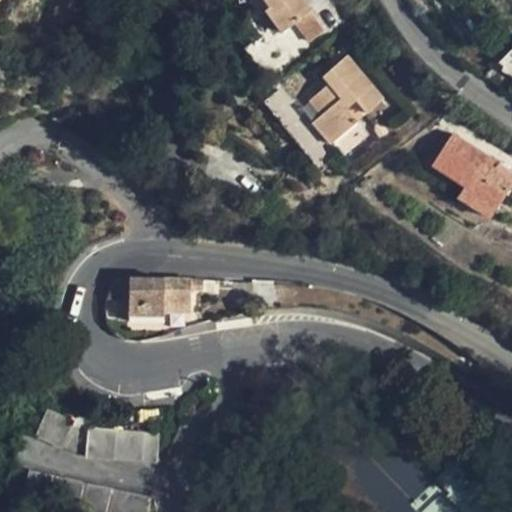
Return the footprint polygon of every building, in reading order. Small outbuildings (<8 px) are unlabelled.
[(304,0),(270,0),(267,4),(276,15),(272,19),(289,38),(316,14),(304,0)] [(352,107),(361,100),(370,111),(388,95),(351,53),(327,74),(333,82),(316,98),(328,113),(319,122),(336,142),(362,118),(352,107)] [(495,224),(501,214),(511,197),(511,175),(501,169),(498,173),(491,168),(494,162),(458,140),(438,172),(469,193),(463,204),(495,224)] [(210,302),(211,280),(128,278),(113,281),(107,293),(105,300),(127,301),(127,313),(143,314),(161,314),(161,301),(210,302)] [(143,314),(127,313),(127,324),(143,325),(143,314)] [(40,435),(56,440),(64,413),(48,409),(40,435)] [(402,420),(356,423),(310,445),(278,469),(280,472),(346,511),(486,511),(456,480),(458,478),(448,466),(444,467),(402,420)] [(84,429),(83,446),(88,443),(103,431),(84,429)] [(88,443),(83,446),(82,458),(152,465),(155,435),(103,431),(88,443)] [(490,476),(482,466),(467,480),(475,489),(490,476)] [(25,473),(18,501),(65,511),(145,511),(148,500),(104,490),(25,473)]
